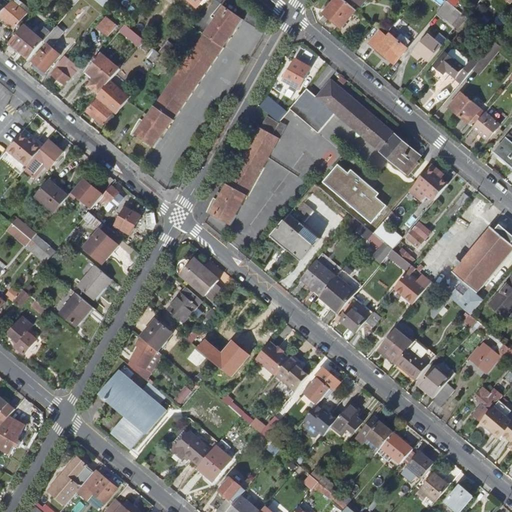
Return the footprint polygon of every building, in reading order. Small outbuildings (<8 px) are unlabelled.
[(10,5),(3,0),(0,0),(0,16),(10,5)] [(113,0),(96,0),(107,8),(113,0)] [(341,27),(356,9),(345,0),(335,0),(325,13),(341,27)] [(28,14),(13,1),(10,5),(0,16),(16,29),(28,14)] [(439,12),(452,23),(461,12),(448,1),(442,8),(439,12)] [(221,4),(213,17),(215,18),(146,121),(143,119),(133,132),(156,148),(244,19),(221,4)] [(455,25),(464,14),(461,12),(452,23),(455,25)] [(119,26),(108,16),(98,27),(110,36),(119,26)] [(407,21),(401,16),(393,26),(399,31),(407,21)] [(45,41),(26,24),(11,42),(31,58),(45,42),(45,41)] [(121,30),(141,47),(146,41),(126,24),(121,30)] [(65,32),(58,26),(45,41),(45,42),(48,46),(41,55),(40,54),(34,61),(47,72),(62,55),(53,47),(65,32)] [(370,42),(395,64),(408,48),(407,47),(413,40),(403,31),(397,39),(392,34),(395,31),(391,28),(386,34),(380,29),(370,42)] [(422,56),(429,62),(447,41),(439,35),(435,40),(427,34),(411,53),(419,60),(422,56)] [(165,48),(170,52),(173,49),(176,45),(171,41),(165,48)] [(178,53),(173,49),(170,52),(166,58),(155,70),(160,75),(178,53)] [(462,82),(477,64),(472,60),(468,64),(468,61),(456,51),(452,53),(450,55),(446,52),(434,66),(444,74),(448,70),(462,82)] [(90,86),(100,95),(121,71),(101,54),(89,68),(98,76),(95,80),(90,86)] [(81,69),(66,56),(57,66),(60,68),(54,74),(59,79),(56,83),(63,88),(66,85),(81,69)] [(311,67),(296,58),(284,80),(298,88),(311,67)] [(86,72),(95,80),(98,76),(89,68),(86,72)] [(331,80),(323,90),(326,93),(334,83),(331,80)] [(316,98),(307,89),(290,109),(318,133),(335,113),(409,175),(419,163),(416,160),(420,155),(416,151),(334,83),(326,93),(323,90),(316,98)] [(471,120),(477,124),(485,113),(486,112),(461,92),(450,107),(469,123),(471,120)] [(268,97),(260,106),(279,121),(286,112),(268,97)] [(116,112),(100,99),(89,112),(104,125),(116,112)] [(499,125),(485,113),(477,124),(473,127),(487,139),(499,125)] [(207,212),(210,213),(231,225),(269,158),(281,138),(279,137),(286,125),(281,122),(280,123),(268,117),(262,127),(259,126),(221,192),(218,198),(215,197),(207,212)] [(511,132),(495,152),(511,166),(511,132)] [(44,148),(36,142),(34,145),(28,140),(21,135),(8,151),(28,167),(44,148)] [(64,153),(50,142),(44,148),(28,167),(25,171),(36,179),(47,167),(50,170),(64,153)] [(443,173),(432,164),(429,167),(440,176),(443,173)] [(322,182),(371,224),(386,207),(375,197),(378,194),(350,170),(347,174),(337,165),(322,182)] [(440,176),(429,167),(415,184),(410,190),(421,199),(426,193),(435,200),(449,183),(440,176)] [(70,197),(51,181),(38,196),(57,212),(69,198),(70,197)] [(102,191),(90,181),(83,188),(80,185),(70,197),(69,198),(73,201),(74,199),(90,212),(100,201),(103,197),(99,194),(102,191)] [(121,193),(113,186),(103,197),(100,201),(108,208),(121,193)] [(457,203),(462,207),(470,197),(465,193),(457,203)] [(142,216),(127,208),(116,226),(132,235),(142,216)] [(85,218),(101,231),(101,230),(106,225),(90,212),(85,218)] [(320,238),(291,213),(271,236),(287,249),(289,247),(303,258),(320,238)] [(349,223),(368,240),(374,233),(366,226),(354,216),(349,223)] [(38,235),(19,219),(14,224),(33,241),(38,235)] [(431,232),(419,222),(406,237),(417,248),(431,232)] [(9,230),(28,246),(33,241),(14,224),(9,230)] [(511,234),(500,225),(496,231),(511,243),(511,234)] [(80,231),(77,228),(67,240),(70,243),(80,231)] [(511,243),(496,231),(492,228),(455,272),(479,292),(511,251),(511,243)] [(101,230),(101,231),(87,247),(105,263),(120,246),(101,230)] [(389,231),(382,239),(388,244),(395,236),(389,231)] [(58,251),(38,235),(33,241),(53,257),(58,251)] [(374,254),(382,262),(389,255),(393,249),(388,244),(382,239),(376,235),(374,238),(382,244),(374,254)] [(401,240),(395,236),(388,244),(393,249),(401,240)] [(339,248),(351,258),(356,252),(344,242),(339,248)] [(413,265),(393,249),(389,255),(408,271),(413,265)] [(180,274),(206,296),(215,284),(218,281),(193,259),(180,274)] [(303,277),(323,294),(337,277),(318,260),(303,277)] [(95,299),(112,279),(96,265),(79,285),(95,299)] [(363,285),(344,269),(337,277),(323,294),(321,296),(340,313),(354,296),(363,285)] [(414,278),(407,272),(393,288),(413,305),(432,282),(422,273),(420,271),(414,278)] [(511,276),(490,303),(504,316),(511,306),(511,276)] [(222,290),(215,284),(206,296),(212,301),(222,290)] [(183,323),(202,301),(186,287),(168,310),(183,323)] [(27,296),(11,289),(7,296),(23,303),(27,296)] [(456,290),(450,297),(452,298),(458,303),(464,296),(456,290)] [(461,301),(473,312),(483,300),(471,290),(461,301)] [(78,326),(94,307),(79,294),(63,312),(78,326)] [(373,312),(354,296),(340,313),(337,315),(357,332),(370,316),(373,312)] [(430,313),(436,317),(448,303),(442,298),(430,313)] [(207,316),(212,321),(218,313),(213,309),(207,316)] [(36,323),(26,315),(12,332),(21,340),(17,344),(27,352),(40,336),(31,329),(36,323)] [(472,326),(478,320),(471,315),(466,321),(472,326)] [(378,323),(370,316),(357,332),(348,342),(356,348),(378,323)] [(173,334),(157,320),(144,335),(160,350),(173,334)] [(394,362),(399,357),(404,351),(405,352),(413,343),(396,329),(379,350),(394,362)] [(195,331),(188,340),(193,344),(200,335),(195,331)] [(471,360),(488,374),(511,348),(491,331),(488,335),(503,347),(497,354),(492,349),(488,354),(479,346),(473,353),(475,354),(471,360)] [(150,382),(165,356),(160,352),(141,337),(138,343),(140,344),(129,365),(146,379),(150,382)] [(397,363),(417,380),(431,364),(423,357),(429,350),(417,340),(411,347),(406,353),(401,359),(397,363)] [(207,341),(199,349),(218,366),(233,377),(250,356),(234,342),(224,355),(207,341)] [(283,353),(278,348),(271,342),(257,358),(277,375),(290,359),(283,353)] [(300,363),(292,357),(290,359),(277,375),(297,391),(310,375),(298,365),(300,363)] [(168,398),(151,383),(144,391),(130,379),(134,374),(126,367),(122,372),(120,371),(101,395),(127,417),(113,434),(132,449),(146,432),(149,435),(168,411),(162,405),(168,398)] [(319,404),(332,388),(335,390),(342,382),(324,367),(317,376),(319,378),(306,394),(319,404)] [(420,386),(426,391),(428,389),(437,396),(448,383),(451,379),(436,367),(420,386)] [(455,390),(448,383),(437,396),(435,399),(433,401),(441,406),(455,390)] [(497,399),(499,400),(503,396),(495,389),(491,393),(484,387),(475,397),(483,404),(473,415),(481,422),(491,411),(489,409),(497,399)] [(426,391),(435,399),(437,396),(428,389),(426,391)] [(0,395),(0,415),(1,415),(6,420),(10,415),(16,408),(10,404),(4,398),(0,395)] [(234,418),(215,402),(205,415),(224,430),(234,418)] [(339,420),(338,420),(355,434),(366,420),(358,413),(361,410),(352,403),(339,420)] [(339,420),(319,404),(306,420),(325,436),(338,420),(339,420)] [(481,422),(501,438),(504,435),(511,424),(511,422),(494,407),(491,411),(481,422)] [(0,445),(12,452),(23,430),(14,424),(17,419),(10,415),(6,420),(3,424),(0,429),(0,445)] [(276,416),(267,427),(274,433),(283,422),(276,416)] [(370,437),(382,448),(383,447),(395,433),(375,417),(358,437),(365,443),(370,437)] [(26,424),(17,419),(14,424),(23,430),(26,424)] [(253,425),(263,433),(263,432),(267,427),(258,419),(253,425)] [(192,459),(202,467),(215,451),(193,433),(181,447),(176,453),(185,460),(186,457),(188,455),(192,459)] [(383,447),(403,463),(414,450),(395,433),(383,447)] [(171,449),(176,453),(181,447),(176,442),(171,449)] [(281,449),(274,444),(269,449),(276,455),(281,449)] [(233,460),(218,447),(215,451),(202,467),(201,468),(216,481),(233,460)] [(410,466),(423,479),(434,466),(427,460),(429,458),(421,452),(410,466)] [(53,493),(67,505),(95,470),(79,457),(58,482),(59,484),(53,493)] [(436,463),(429,458),(427,460),(434,466),(436,463)] [(118,488),(100,473),(88,487),(106,502),(118,488)] [(423,491),(437,502),(450,486),(436,474),(423,491)] [(219,511),(230,511),(243,497),(248,491),(233,479),(223,492),(231,498),(219,511)] [(334,500),(337,496),(321,482),(316,489),(332,501),(334,500)] [(461,486),(457,490),(463,494),(466,490),(461,486)] [(447,503),(458,511),(460,511),(473,497),(466,490),(463,494),(457,490),(447,503)] [(346,510),(344,511),(357,511),(341,499),(341,498),(337,496),(334,500),(346,510)] [(262,511),(243,497),(230,511),(262,511)] [(123,504),(115,498),(104,511),(141,511),(126,499),(123,504)] [(56,511),(46,504),(44,506),(39,502),(37,505),(44,511),(56,511)] [(31,511),(44,511),(37,505),(34,503),(30,511),(31,511)]
